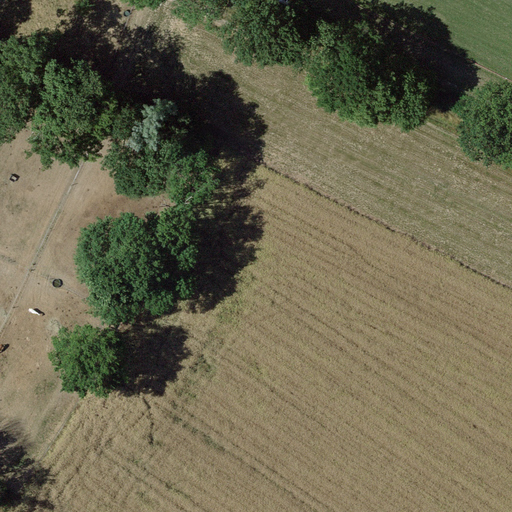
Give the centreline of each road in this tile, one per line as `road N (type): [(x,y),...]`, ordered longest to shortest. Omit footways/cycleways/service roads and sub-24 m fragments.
road 1 (track): [(193,0),(511,159)]
road 2 (track): [(99,121),(145,0)]
